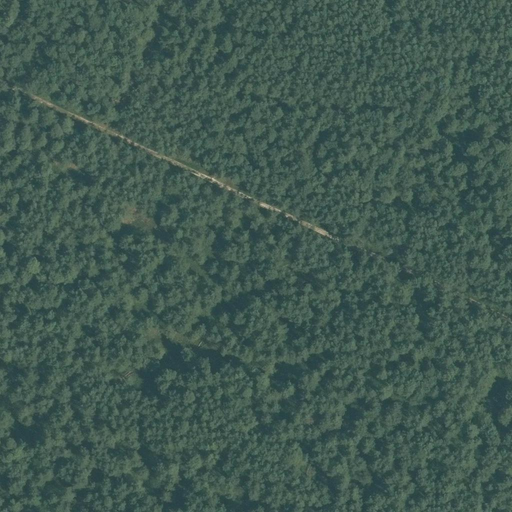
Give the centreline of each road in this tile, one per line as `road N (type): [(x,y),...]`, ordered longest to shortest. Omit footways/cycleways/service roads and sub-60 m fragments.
road 1 (track): [(109,132),(511,322)]
road 2 (track): [(109,132),(165,0)]
road 3 (track): [(0,81),(109,132)]
